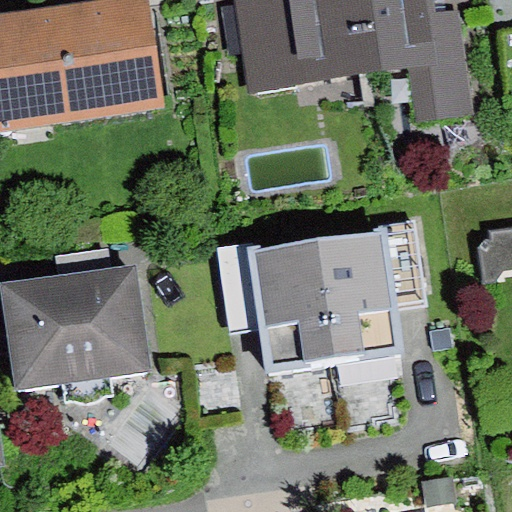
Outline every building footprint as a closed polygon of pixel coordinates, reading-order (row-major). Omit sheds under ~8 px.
[(149,0),(135,0),(0,18),(0,135),(166,113),(149,0)] [(371,0),(239,0),(249,90),(380,75),(371,0)] [(428,0),(371,0),(380,75),(409,72),(418,129),(474,120),(458,13),(431,17),(428,0)] [(383,238),(325,246),(341,368),(405,359),(399,313),(426,310),(414,222),(382,226),(383,238)] [(511,234),(494,235),(481,248),(484,283),(498,282),(507,271),(511,270),(511,234)] [(256,245),(220,250),(233,340),(262,336),(268,379),(341,368),(325,246),(257,254),(256,245)] [(136,270),(0,291),(16,396),(152,373),(136,270)] [(451,329),(430,333),(433,353),(454,349),(451,329)]
